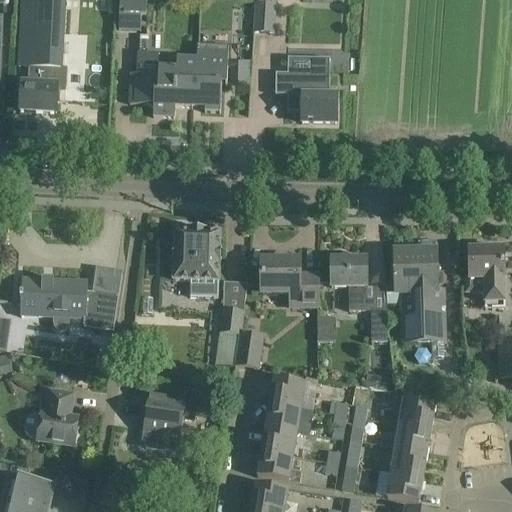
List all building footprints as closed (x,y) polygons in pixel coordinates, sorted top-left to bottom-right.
[(43,0),(20,0),(17,70),(28,71),(27,87),(21,86),(21,94),(20,114),(56,116),(57,96),(58,89),(65,90),(66,71),(61,70),(65,1),(61,1),(43,0)] [(119,0),(118,32),(140,33),(141,19),(146,20),(146,0),(119,0)] [(276,6),(254,5),(252,35),(274,36),(276,6)] [(130,90),(130,107),(147,107),(147,105),(154,105),(153,120),(175,120),(175,109),(193,110),(193,104),(193,85),(197,85),(197,61),(198,47),(197,47),(197,61),(177,60),(176,70),(159,70),(159,76),(131,76),(131,77),(133,77),(133,90),(130,90)] [(193,85),(193,104),(193,110),(205,111),(205,114),(221,115),(222,88),(227,88),(228,48),(198,47),(197,61),(197,85),(193,85)] [(276,76),(275,98),(287,98),(287,115),(302,115),(302,125),(336,125),(336,98),(329,98),(329,77),(276,76)] [(205,233),(190,232),(190,233),(174,233),(174,251),(173,251),(173,263),(172,283),(190,284),(190,299),(213,300),(213,301),(218,301),(218,284),(219,265),(220,265),(220,254),(221,234),(205,234),(205,233)] [(503,281),(503,251),(469,252),(469,279),(464,279),(464,296),(483,296),(483,307),(485,307),(485,311),(508,311),(507,281),(503,281)] [(438,294),(437,253),(435,253),(395,254),(393,254),(394,297),(401,297),(402,346),(445,345),(443,294),(438,294)] [(299,276),(299,262),(261,263),(262,296),(291,296),(291,310),(317,310),(317,276),(299,276)] [(366,262),(331,262),(331,289),(348,290),(348,313),(364,313),(364,289),(366,289),(366,262)] [(22,282),(21,318),(53,319),(52,325),(53,330),(56,333),(60,334),(64,333),(67,330),(69,326),(69,320),(84,321),(83,330),(113,335),(119,299),(86,294),(87,285),(51,283),(51,285),(26,284),(26,282),(22,282)] [(242,313),(223,310),(220,334),(239,336),(242,313)] [(386,344),(386,319),(370,320),(370,345),(386,344)] [(0,320),(0,353),(7,355),(11,322),(0,320)] [(333,341),(332,320),(314,321),(315,342),(333,341)] [(236,369),(258,373),(263,341),(241,337),(236,369)] [(511,347),(499,348),(500,381),(511,380),(511,347)] [(98,356),(96,370),(109,373),(112,359),(98,356)] [(8,357),(0,359),(0,370),(11,367),(8,357)] [(390,380),(367,377),(365,389),(388,393),(390,380)] [(269,406),(301,411),(305,387),(273,381),(269,406)] [(484,382),(468,384),(470,401),(473,401),(486,399),(484,382)] [(149,397),(142,432),(147,433),(144,449),(166,453),(169,438),(180,440),(183,422),(194,424),(195,414),(201,416),(205,395),(179,390),(177,402),(149,397)] [(26,421),(24,432),(25,436),(30,440),(37,441),(36,443),(73,449),(78,420),(69,419),(72,397),(49,393),(45,415),(41,414),(40,416),(34,415),(28,418),(26,421)] [(398,427),(431,433),(435,408),(403,402),(398,427)] [(265,430),(297,436),(301,411),(269,406),(265,430)] [(334,417),(345,419),(347,410),(348,410),(349,408),(346,407),(336,406),(334,417)] [(354,420),(365,422),(367,411),(355,409),(355,411),(356,411),(354,420)] [(343,430),(345,419),(334,417),(332,428),(343,430)] [(354,420),(350,444),(362,446),(365,422),(354,420)] [(427,457),(431,433),(398,427),(394,451),(427,457)] [(293,460),(297,436),(265,430),(260,454),(293,460)] [(350,444),(347,468),(358,470),(362,446),(350,444)] [(423,481),(427,457),(394,451),(390,476),(423,481)] [(290,473),(293,460),(260,454),(256,479),(299,486),(301,475),(290,473)] [(328,454),(326,466),(338,468),(339,456),(328,454)] [(336,478),(338,468),(326,466),(324,476),(336,478)] [(354,495),(358,470),(347,468),(343,493),(354,495)] [(419,506),(423,481),(390,476),(386,501),(419,506)] [(45,511),(51,486),(18,478),(9,511),(45,511)] [(251,511),(283,511),(287,492),(256,487),(251,511)] [(348,511),(360,511),(362,504),(350,502),(348,511)]
